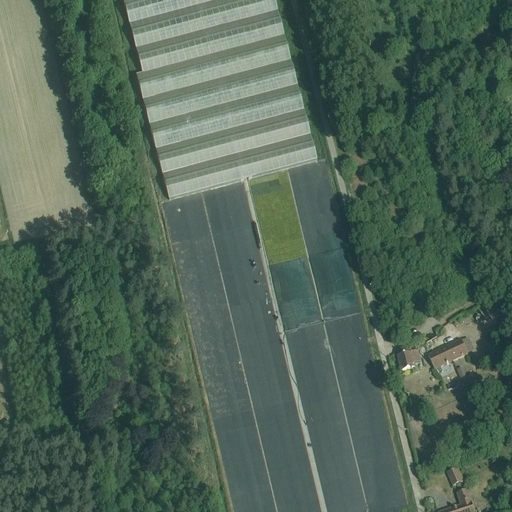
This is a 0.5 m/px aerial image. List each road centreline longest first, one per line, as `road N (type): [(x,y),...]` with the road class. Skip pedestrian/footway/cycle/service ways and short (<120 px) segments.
road 1 (unclassified): [(292,0),(419,511)]
road 2 (track): [(511,284),(379,351)]
